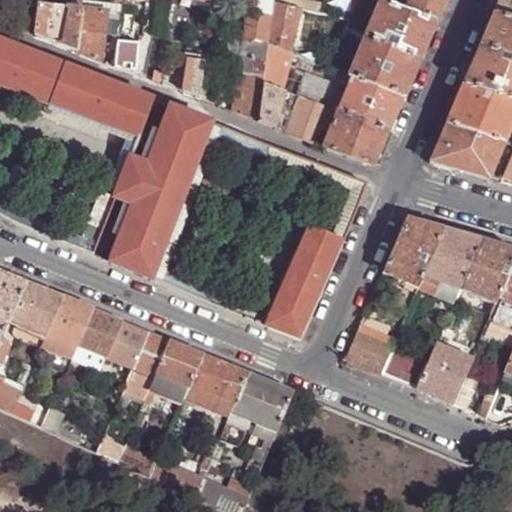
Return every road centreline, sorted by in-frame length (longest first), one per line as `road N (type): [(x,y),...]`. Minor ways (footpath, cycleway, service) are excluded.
road 1 (residential): [(0,245),(305,374)]
road 2 (residential): [(305,374),(473,447),(511,432)]
road 3 (residential): [(305,374),(395,186)]
road 4 (residential): [(395,186),(471,0)]
road 5 (residential): [(395,186),(511,221)]
